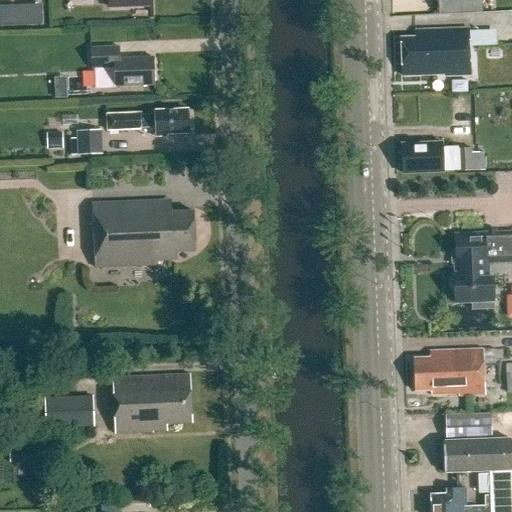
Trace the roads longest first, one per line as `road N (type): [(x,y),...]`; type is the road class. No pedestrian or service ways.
road 1 (secondary): [(372,511),(352,0)]
road 2 (unclassified): [(249,511),(230,0)]
